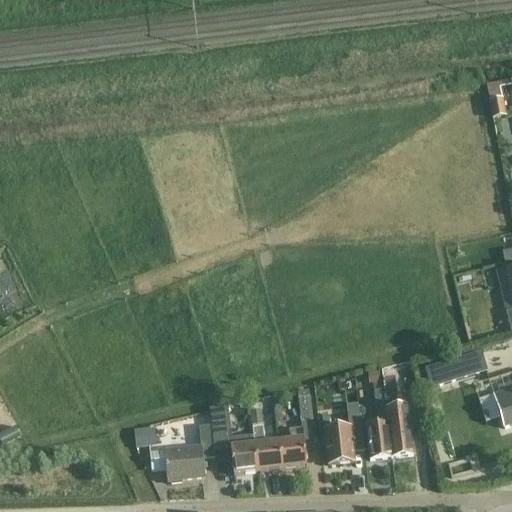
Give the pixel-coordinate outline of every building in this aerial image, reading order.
[(491,120),(505,118),(503,101),(501,101),(499,89),(511,87),(511,85),(511,82),(486,86),(491,120)] [(509,335),(511,334),(511,267),(494,272),(509,335)] [(499,370),(511,366),(511,343),(493,349),(499,370)] [(382,385),(383,393),(391,460),(413,458),(409,422),(397,424),(394,401),(409,399),(407,382),(382,385)] [(504,430),(511,427),(511,392),(494,398),(504,430)] [(391,460),(383,393),(374,394),(378,425),(365,427),(369,463),(391,460)] [(300,424),(311,423),(309,399),(297,400),(298,402),(288,403),(290,420),(299,419),(300,424)] [(200,449),(149,455),(151,473),(165,471),(166,485),(205,481),(203,461),(214,460),(211,435),(229,433),(228,430),(238,429),(236,413),(226,414),(226,411),(210,413),(211,428),(198,429),(200,449)] [(250,414),(254,447),(257,474),(258,474),(259,475),(281,472),(278,444),(267,446),(267,442),(263,443),(260,413),(250,414)] [(360,417),(345,419),(347,429),(330,431),(329,419),(327,419),(327,415),(322,416),(328,467),(354,464),(353,454),(364,453),(360,417)] [(133,433),(135,451),(156,448),(154,430),(133,433)] [(289,443),(278,444),(281,472),(305,470),(301,433),(288,434),(289,443)] [(254,447),(243,448),(242,439),(229,440),(233,477),(259,475),(258,474),(257,474),(254,447)]
